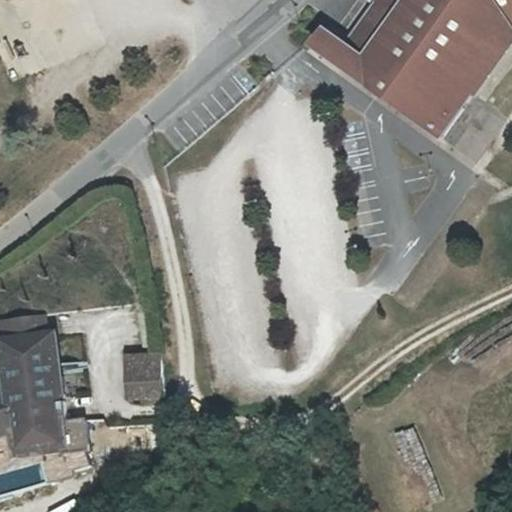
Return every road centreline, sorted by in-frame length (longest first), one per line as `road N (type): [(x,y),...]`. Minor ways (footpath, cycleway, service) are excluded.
road 1 (track): [(131,135),(170,260),(190,395),(212,418),(315,420),(355,384),(511,298)]
road 2 (residential): [(285,0),(34,225),(0,244)]
